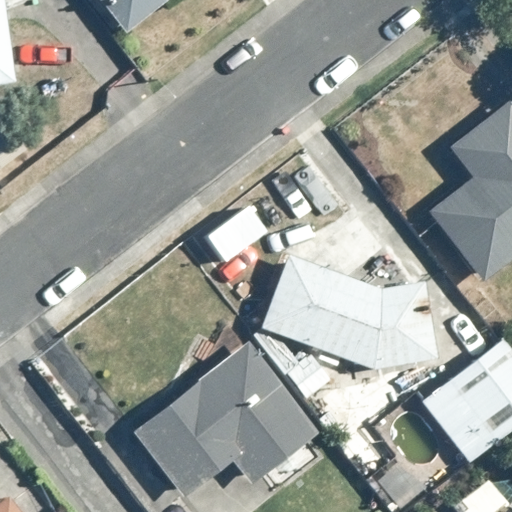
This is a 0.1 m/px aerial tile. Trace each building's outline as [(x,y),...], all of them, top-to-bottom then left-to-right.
[(0,0),(0,83),(15,81),(3,0),(0,0)] [(101,0),(126,31),(164,0),(101,0)] [(511,260),(511,98),(450,145),(474,176),(430,210),(485,281),(511,260)] [(291,256),(263,329),(376,370),(437,359),(424,282),(382,289),(291,256)] [(511,416),(511,359),(490,332),(410,396),(459,458),(511,416)] [(250,343),(134,433),(185,497),(231,461),(252,487),(321,433),(250,343)] [(488,511),(502,500),(480,474),(445,503),(452,511),(488,511)] [(0,511),(23,511),(11,496),(0,503),(0,511)]
